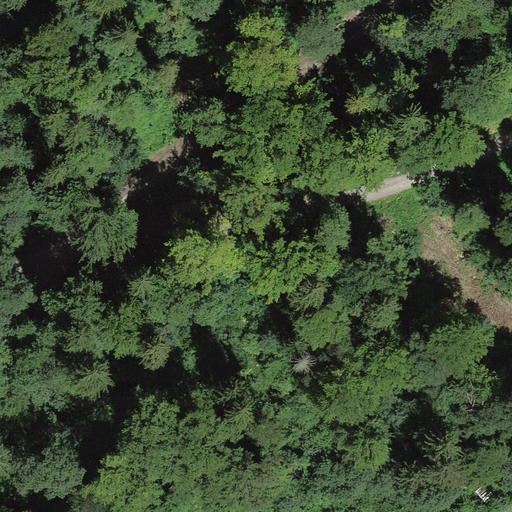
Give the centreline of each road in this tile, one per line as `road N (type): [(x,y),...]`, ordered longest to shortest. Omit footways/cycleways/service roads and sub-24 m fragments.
road 1 (track): [(511,143),(457,167),(208,233),(65,248),(0,278)]
road 2 (track): [(383,0),(65,248)]
road 3 (track): [(0,359),(35,285),(65,248)]
